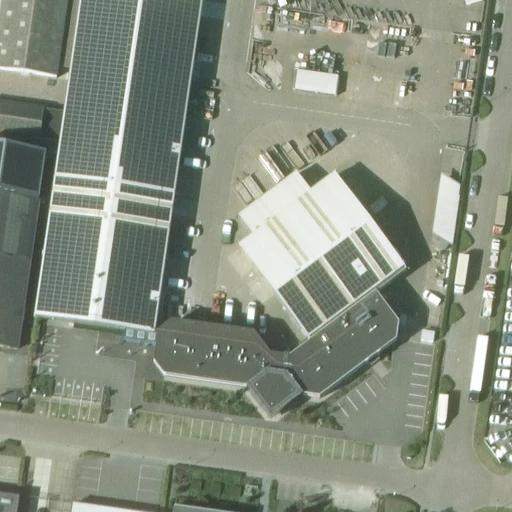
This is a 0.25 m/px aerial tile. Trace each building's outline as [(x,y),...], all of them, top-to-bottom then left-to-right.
[(0,72),(57,80),(68,0),(3,0),(0,25),(0,72)] [(80,0),(61,137),(35,319),(125,332),(123,342),(156,347),(157,339),(157,337),(153,336),(182,137),(201,0),(80,0)] [(0,136),(40,143),(44,111),(0,104),(0,136)] [(0,148),(0,349),(18,352),(45,155),(0,148)] [(397,263),(382,242),(334,178),(310,196),(295,176),(238,219),(253,239),(238,249),(307,341),(299,347),(301,351),(288,360),(269,358),(252,338),(169,327),(157,339),(156,347),(153,366),(163,380),(245,391),(269,423),(302,399),(319,401),(396,344),(398,327),(376,296),(405,274),(397,263)] [(454,240),(457,181),(435,180),(432,239),(454,240)] [(0,497),(0,511),(16,511),(18,500),(0,497)]
